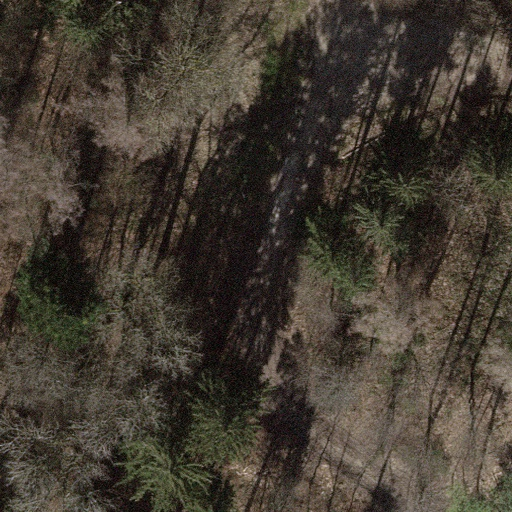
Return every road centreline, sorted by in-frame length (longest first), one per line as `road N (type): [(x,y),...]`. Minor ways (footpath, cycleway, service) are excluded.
road 1 (track): [(432,511),(287,399),(259,348),(278,233),(361,40)]
road 2 (motorway): [(120,511),(511,375)]
road 3 (track): [(317,137),(28,183)]
road 4 (track): [(511,70),(361,40)]
